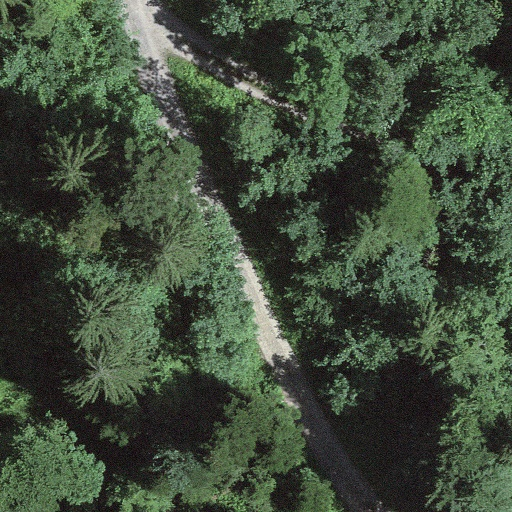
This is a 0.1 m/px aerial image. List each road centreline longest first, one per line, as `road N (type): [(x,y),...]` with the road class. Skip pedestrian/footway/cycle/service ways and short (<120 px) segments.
road 1 (track): [(134,0),(191,172),(288,376),(377,511)]
road 2 (track): [(140,0),(166,31),(232,75),(480,183),(511,214)]
